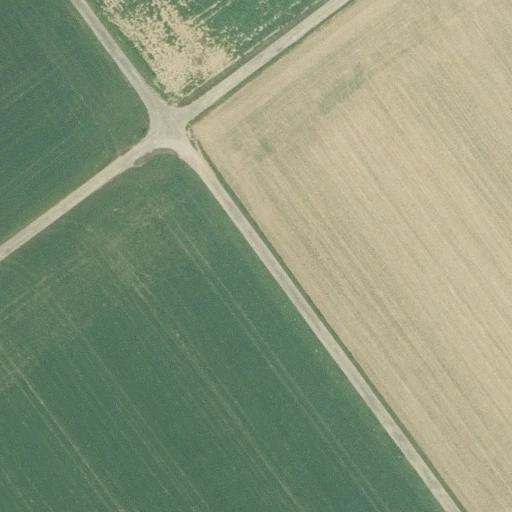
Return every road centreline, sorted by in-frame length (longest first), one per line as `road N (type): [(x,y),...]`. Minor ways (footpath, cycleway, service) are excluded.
road 1 (unclassified): [(452,511),(171,130)]
road 2 (unclassified): [(171,130),(345,0)]
road 3 (unclassified): [(0,254),(171,130)]
road 4 (unclassified): [(171,130),(75,0)]
